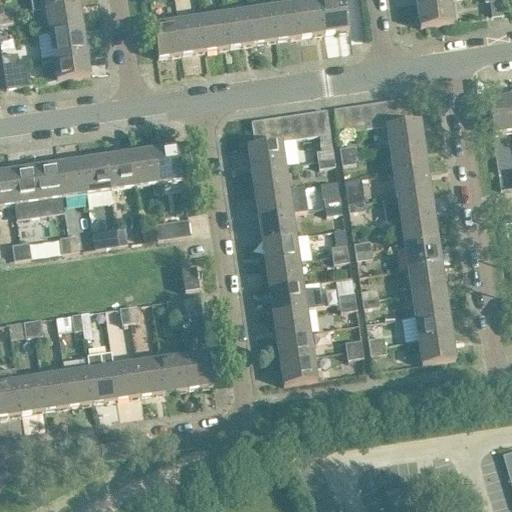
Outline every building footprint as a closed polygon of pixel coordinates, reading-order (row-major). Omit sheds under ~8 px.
[(78,9),(77,0),(42,0),(45,14),(78,9)] [(294,0),(270,0),(272,11),(277,45),(300,42),(295,8),(294,0)] [(343,0),(319,0),(320,4),(325,38),(349,35),(344,1),(343,0)] [(504,20),(501,0),(484,0),(485,6),(489,6),(491,22),(504,20)] [(453,27),(450,3),(416,8),(420,31),(453,27)] [(325,38),(320,4),(295,8),(300,42),(325,38)] [(82,33),(78,9),(45,14),(48,38),(82,33)] [(10,10),(0,12),(0,20),(11,19),(10,10)] [(277,45),(272,11),(248,15),(252,48),(277,45)] [(252,48),(248,15),(224,18),(229,52),(252,48)] [(229,52),(224,18),(200,22),(205,55),(229,52)] [(0,29),(13,28),(11,19),(0,20),(0,29)] [(205,55),(200,22),(177,25),(182,58),(205,55)] [(182,58),(177,25),(153,29),(158,62),(182,58)] [(85,56),(82,33),(48,38),(52,61),(85,56)] [(89,81),(85,56),(52,61),(41,62),(45,87),(89,81)] [(17,58),(1,60),(2,68),(18,66),(17,58)] [(18,66),(2,68),(2,69),(5,93),(29,89),(25,65),(18,66)] [(511,135),(511,103),(511,101),(488,105),(493,138),(511,135)] [(413,126),(409,102),(396,104),(400,128),(413,126)] [(400,128),(396,104),(384,106),(387,130),(400,128)] [(387,130),(384,106),(371,108),(375,132),(386,130),(387,130)] [(375,132),(371,108),(359,110),(362,134),(375,132)] [(362,134),(359,110),(346,112),(349,135),(362,134)] [(349,135),(346,112),(333,114),(337,137),(349,135)] [(330,138),(326,115),(314,116),(317,140),(330,138)] [(317,140),(314,116),(301,118),(305,142),(317,140)] [(305,142),(301,118),(289,120),(292,144),(305,142)] [(292,144),(289,120),(276,122),(280,146),(292,144)] [(280,146),(276,122),(264,124),(267,148),(280,146)] [(267,148),(264,124),(251,126),(254,149),(267,148)] [(400,128),(387,130),(386,130),(389,154),(423,149),(419,125),(413,126),(400,128)] [(267,148),(254,149),(247,150),(251,174),(284,170),(280,146),(267,148)] [(426,174),(423,149),(389,154),(393,178),(426,174)] [(182,184),(177,151),(153,155),(158,187),(182,184)] [(355,151),(339,154),(341,162),(357,160),(355,151)] [(334,163),(332,154),(316,157),(318,165),(334,163)] [(158,187),(153,155),(129,158),(134,191),(158,187)] [(134,191),(129,158),(105,162),(110,194),(134,191)] [(358,168),(357,160),(341,162),(342,171),(358,168)] [(110,194),(105,162),(81,165),(86,198),(110,194)] [(335,172),(334,163),(318,165),(319,174),(335,172)] [(86,198),(81,165),(57,169),(62,202),(86,198)] [(57,169),(33,172),(38,205),(40,219),(64,215),(62,202),(57,169)] [(287,194),(284,170),(251,174),(254,198),(287,194)] [(33,172),(9,176),(14,209),(16,223),(40,219),(38,205),(33,172)] [(430,198),(426,174),(393,178),(396,202),(430,198)] [(0,210),(14,209),(9,176),(0,177),(0,210)] [(360,183),(344,186),(346,201),(348,209),(364,207),(360,183)] [(287,194),(254,198),(258,222),(291,218),(307,215),(303,191),(287,194)] [(396,202),(382,205),(385,229),(400,226),(433,222),(430,198),(396,202)] [(341,210),(339,202),(323,204),(325,213),(341,210)] [(365,216),(364,207),(348,209),(349,218),(365,216)] [(342,219),(341,210),(325,213),(326,221),(342,219)] [(294,242),(291,218),(258,222),(261,247),(294,242)] [(437,246),(433,222),(400,226),(403,250),(437,246)] [(190,240),(188,225),(164,228),(166,244),(190,240)] [(166,244),(164,228),(155,230),(157,245),(166,244)] [(125,234),(116,235),(118,251),(127,249),(125,234)] [(344,234),(337,235),(339,246),(346,245),(344,234)] [(118,251),(116,235),(92,239),(94,254),(118,251)] [(77,240),(68,242),(70,258),(79,257),(77,240)] [(68,242),(59,243),(62,259),(70,258),(68,242)] [(298,266),(294,242),(261,247),(265,271),(298,266)] [(369,246),(354,249),(355,257),(371,255),(369,246)] [(440,270),(437,246),(403,250),(407,274),(440,270)] [(29,248),(20,249),(23,265),(31,264),(29,248)] [(23,265),(20,249),(12,250),(14,266),(23,265)] [(348,258),(346,250),(330,252),(332,261),(348,258)] [(372,264),(371,255),(355,257),(356,266),(372,264)] [(349,267),(348,258),(332,261),(333,270),(349,267)] [(301,290),(298,266),(265,271),(268,295),(301,290)] [(444,294),(440,270),(407,274),(411,298),(444,294)] [(198,295),(195,274),(181,276),(184,297),(198,295)] [(301,290),(268,295),(272,319),(305,314),(322,311),(319,287),(301,290)] [(377,294),(361,296),(362,306),(378,303),(377,294)] [(447,318),(444,294),(411,298),(414,322),(447,318)] [(355,307),(354,298),(338,300),(339,309),(355,307)] [(202,317),(199,302),(175,305),(177,321),(202,317)] [(379,312),(378,303),(362,306),(363,314),(379,312)] [(177,321),(175,305),(166,306),(169,322),(177,321)] [(356,315),(355,307),(339,309),(340,318),(356,315)] [(139,327),(136,311),(128,312),(130,328),(139,327)] [(130,328),(128,312),(119,313),(121,329),(130,328)] [(308,338),(305,314),(272,319),(275,343),(308,338)] [(92,342),(89,318),(80,319),(82,335),(83,335),(84,343),(92,342)] [(414,322),(401,324),(404,348),(417,346),(418,347),(451,342),(447,318),(414,322)] [(82,335),(80,319),(71,320),(74,336),(82,335)] [(43,341),(41,325),(32,326),(34,342),(43,341)] [(34,342),(32,326),(8,330),(10,345),(25,343),(34,342)] [(312,362),(308,338),(275,343),(279,367),(312,362)] [(384,342),(368,344),(369,353),(385,351),(384,342)] [(454,366),(451,342),(418,347),(421,371),(454,366)] [(362,354),(360,345),(344,348),(346,356),(362,354)] [(386,359),(385,351),(369,353),(370,362),(386,359)] [(363,363),(362,354),(346,356),(347,365),(363,363)] [(212,390),(207,356),(183,360),(188,394),(212,390)] [(111,370),(112,370),(111,359),(87,362),(88,374),(87,374),(92,408),(116,404),(111,370)] [(188,394),(183,360),(159,363),(164,397),(188,394)] [(315,386),(312,362),(279,367),(282,391),(315,386)] [(164,397),(159,363),(135,367),(140,401),(164,397)] [(135,367),(112,370),(111,370),(116,404),(140,401),(135,367)] [(15,385),(16,385),(15,374),(0,375),(0,424),(6,424),(7,421),(21,419),(15,385)] [(92,408),(87,374),(63,378),(68,412),(92,408)] [(68,412),(63,378),(39,382),(44,415),(68,412)] [(39,382),(16,385),(15,385),(21,419),(44,415),(39,382)] [(511,456),(503,459),(511,489),(511,456)]
